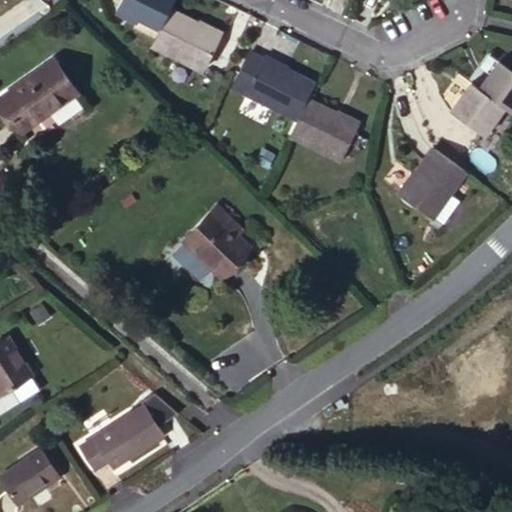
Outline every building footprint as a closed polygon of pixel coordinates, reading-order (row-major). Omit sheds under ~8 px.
[(183,11),(188,0),(136,0),(127,19),(145,27),(143,32),(169,42),(183,11)] [(169,42),(165,50),(218,74),(235,39),(209,28),(211,24),(183,11),(169,42)] [(315,109),(326,87),(259,57),(242,96),(307,124),(315,109)] [(473,92),(494,107),(505,115),(511,105),(511,79),(492,65),(473,92)] [(0,98),(0,125),(11,141),(72,102),(48,67),(0,98)] [(473,92),(464,85),(443,116),(475,136),(494,107),(473,92)] [(369,136),(315,109),(307,124),(296,148),(350,175),(369,136)] [(477,179),(442,155),(423,181),(426,183),(412,204),(444,226),(458,206),(477,179)] [(458,206),(444,226),(450,231),(466,211),(458,206)] [(197,213),(169,240),(214,283),(243,256),(197,213)] [(8,336),(0,341),(0,393),(32,373),(8,336)] [(146,394),(81,438),(97,460),(110,451),(115,458),(166,425),(146,394)] [(41,440),(0,468),(19,498),(61,470),(41,440)]
